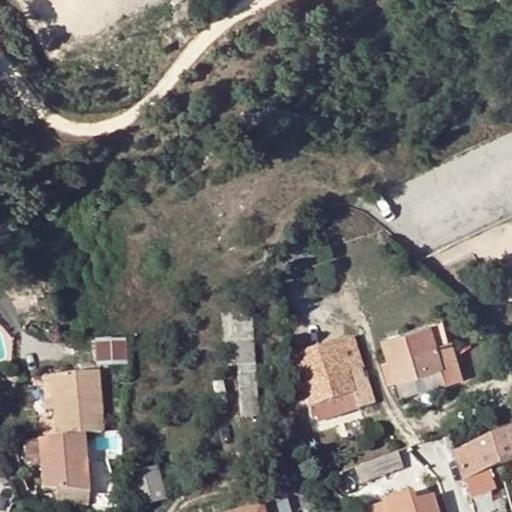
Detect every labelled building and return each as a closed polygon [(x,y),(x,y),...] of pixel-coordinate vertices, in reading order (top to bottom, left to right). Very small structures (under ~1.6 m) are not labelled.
[(250,320),(234,321),(238,372),(241,416),(257,415),(250,320)] [(388,384),(397,381),(442,368),(446,383),(446,384),(462,379),(451,341),(448,342),(442,321),(404,333),(410,353),(382,362),(388,384)] [(131,361),(131,338),(99,338),(99,361),(131,361)] [(307,409),(311,408),(353,395),(358,409),(374,404),(366,379),(362,380),(359,370),(362,369),(353,338),(294,356),(300,386),(307,409)] [(442,368),(397,381),(401,396),(446,383),(442,368)] [(56,411),(58,436),(83,434),(100,433),(95,372),(53,376),(56,411)] [(56,411),(53,376),(42,377),(45,412),(56,411)] [(353,395),(311,408),(316,423),(358,409),(353,395)] [(511,429),(491,438),(500,466),(511,460),(511,429)] [(87,492),(83,434),(58,436),(36,438),(39,477),(40,487),(55,488),(53,503),(86,506),(87,492)] [(39,477),(36,438),(23,439),(26,478),(39,477)] [(491,438),(455,454),(464,482),(465,481),(471,501),(495,491),(489,470),(500,466),(491,438)] [(402,469),(396,453),(354,469),(360,485),(402,469)] [(126,477),(135,508),(165,500),(156,468),(126,477)] [(434,511),(430,498),(387,511),(384,504),(368,508),(369,511),(434,511)] [(287,511),(284,500),(246,511),(287,511)]
